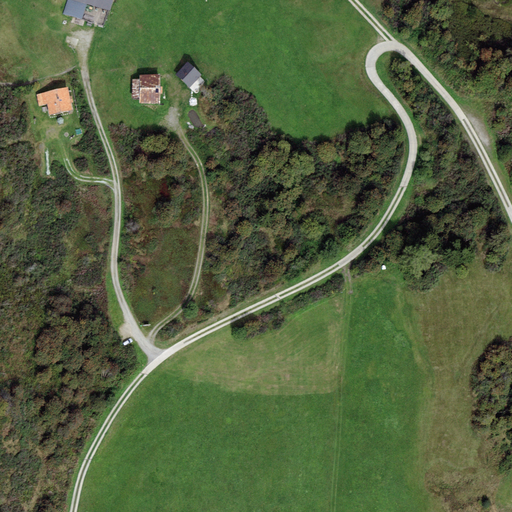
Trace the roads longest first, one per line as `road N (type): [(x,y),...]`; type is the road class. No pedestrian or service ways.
road 1 (track): [(511,211),(470,125),(398,43),(378,47),(370,65),(406,122),(414,152),(376,244),(162,360)]
road 2 (track): [(162,360),(137,330),(117,283),(119,185),(87,81),(90,29)]
road 3 (track): [(147,342),(187,306),(206,262),(210,188),(187,117)]
road 4 (track): [(162,360),(124,395),(89,460),(75,511)]
